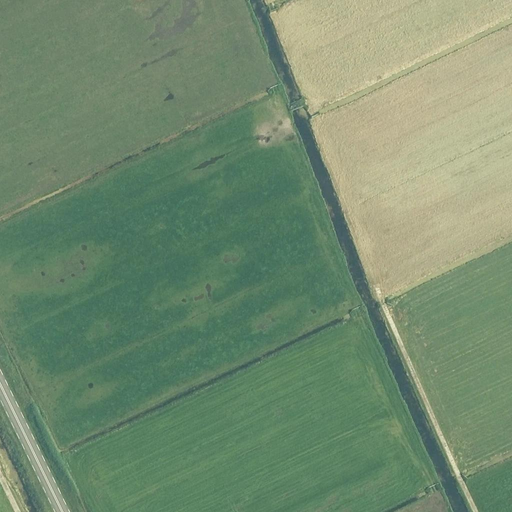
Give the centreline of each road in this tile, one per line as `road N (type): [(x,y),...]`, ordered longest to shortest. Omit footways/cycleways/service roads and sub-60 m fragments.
road 1 (unknown): [(378,298),(474,511)]
road 2 (secondary): [(62,511),(0,384)]
